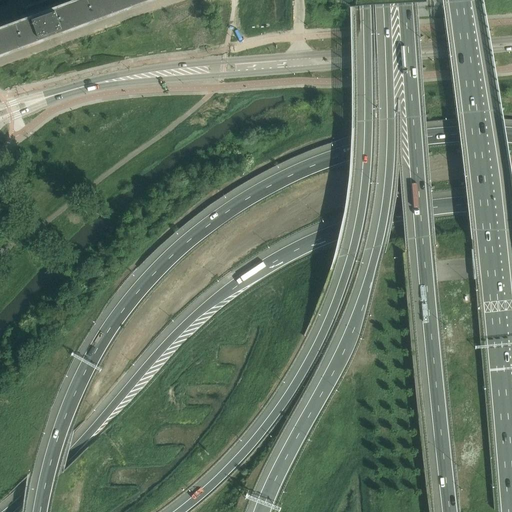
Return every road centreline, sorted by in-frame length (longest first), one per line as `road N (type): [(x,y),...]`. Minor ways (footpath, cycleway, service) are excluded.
road 1 (motorway): [(511,135),(434,136),(344,152),(275,179),(194,231),(130,295),(87,357),(51,445),(36,511)]
road 2 (motorway): [(511,203),(364,222),(265,267),(189,320),(8,511)]
road 3 (motorway): [(364,0),(367,169),(339,296),(287,397),(234,464),(182,511)]
road 4 (motorway): [(386,0),(382,221),(353,329),(263,511)]
road 5 (motorway): [(404,0),(450,511)]
road 6 (motorway): [(511,447),(460,0)]
road 7 (tertiary): [(299,69),(511,48)]
road 8 (tertiary): [(511,39),(299,56)]
road 9 (tertiary): [(299,56),(163,74)]
road 10 (tertiary): [(163,74),(299,69)]
